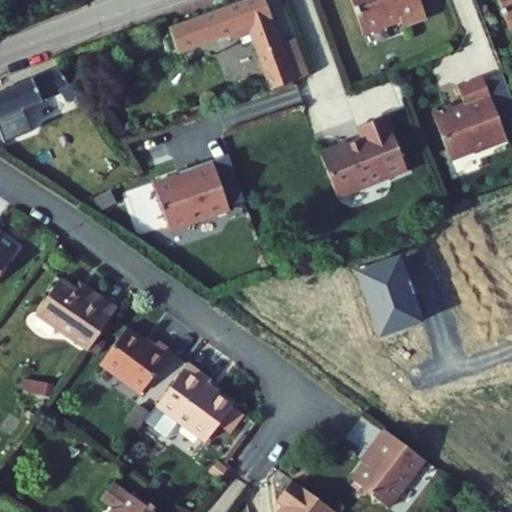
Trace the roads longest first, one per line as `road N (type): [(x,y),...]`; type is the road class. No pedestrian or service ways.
road 1 (residential): [(0,175),(304,388),(243,472)]
road 2 (unclassified): [(0,54),(147,0)]
